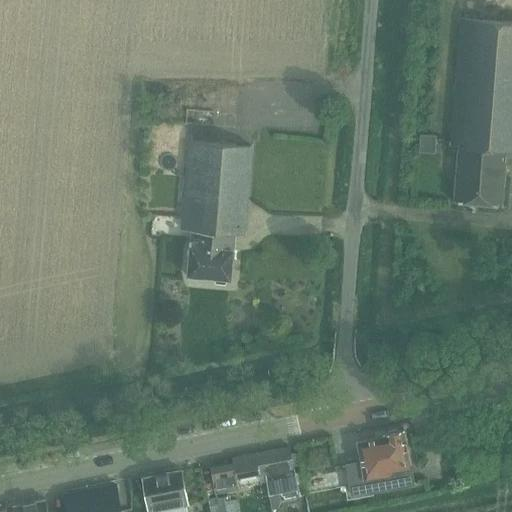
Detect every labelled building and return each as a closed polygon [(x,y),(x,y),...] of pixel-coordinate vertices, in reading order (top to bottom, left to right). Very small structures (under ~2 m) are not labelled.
[(511,23),(460,19),(449,147),(458,148),(453,201),(502,205),(506,152),(511,152),(511,23)] [(192,230),(188,275),(213,277),(216,282),(225,283),(229,278),(230,279),(234,234),(244,234),(251,146),(189,141),(182,229),(192,230)] [(413,485),(410,469),(404,430),(401,431),(397,428),(390,429),(387,433),(384,434),(384,438),(357,442),(361,462),(346,465),(351,495),(368,492),(366,480),(383,477),(385,490),(413,485)] [(259,453),(264,476),(268,493),(298,487),(294,467),(299,466),(297,454),(290,455),(289,447),(259,453)] [(237,481),(264,476),(259,453),(232,458),(233,464),(210,468),(216,494),(239,489),(237,481)] [(142,479),(149,511),(186,511),(185,505),(187,504),(180,471),(142,479)] [(120,511),(115,485),(87,491),(87,494),(81,495),(65,498),(68,511),(120,511)] [(208,501),(210,511),(226,511),(224,498),(208,501)] [(13,506),(14,511),(46,511),(44,500),(13,506)]
